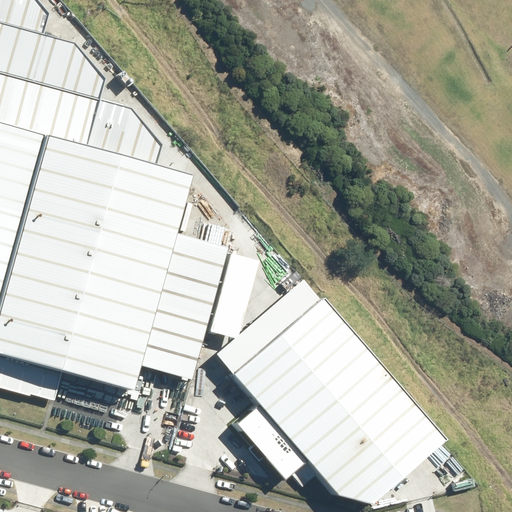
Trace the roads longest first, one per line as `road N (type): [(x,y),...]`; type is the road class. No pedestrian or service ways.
road 1 (track): [(511,481),(201,119),(111,0)]
road 2 (unclassified): [(221,511),(0,454)]
